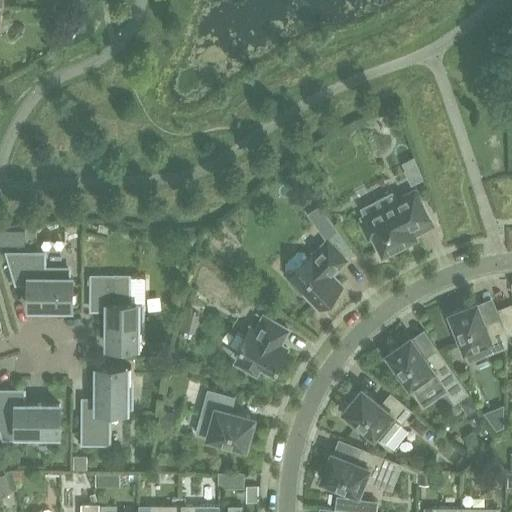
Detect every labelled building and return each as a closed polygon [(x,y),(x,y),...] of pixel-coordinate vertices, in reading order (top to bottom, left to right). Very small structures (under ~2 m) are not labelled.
[(400,161),(404,168),(403,169),(410,183),(422,177),(413,155),(400,161)] [(372,235),(382,254),(416,237),(411,227),(418,224),(412,213),(424,207),(415,189),(396,198),(392,191),(374,200),(378,207),(362,215),(364,219),(361,220),(369,237),(372,235)] [(331,210),(320,214),(327,233),(337,229),(331,210)] [(286,267),(291,272),(288,275),(292,278),(289,281),(300,292),(303,290),(319,306),(342,284),(331,273),(347,258),(328,238),(312,253),(311,252),(309,254),(304,249),(297,249),(286,259),(286,267)] [(43,252),(8,252),(16,281),(28,281),(28,303),(72,303),(72,274),(68,274),(68,265),(43,265),(43,252)] [(92,275),(92,307),(108,307),(108,344),(141,344),(141,304),(136,304),(136,300),(128,300),(128,275),(92,275)] [(502,317),(501,318),(486,324),(477,300),(449,311),(451,315),(448,317),(454,331),(457,330),(464,348),(480,342),(484,353),(506,350),(506,332),(502,317)] [(511,307),(510,303),(497,308),(501,318),(502,317),(506,332),(511,331),(511,307)] [(192,311),(193,306),(185,304),(179,328),(193,332),(198,313),(192,311)] [(236,356),(257,368),(261,362),(274,369),(287,347),(280,343),(288,328),(264,314),(255,329),(250,325),(237,348),(240,350),(236,356)] [(425,355),(411,334),(387,351),(390,355),(387,357),(396,370),(399,368),(417,394),(439,378),(455,400),(467,391),(437,347),(425,355)] [(97,398),(84,398),(83,440),(108,441),(109,408),(126,408),(126,404),(131,404),(131,364),(97,364),(97,398)] [(381,402),(362,386),(343,409),(347,412),(345,414),(356,424),(359,421),(374,434),(392,412),(401,420),(411,409),(390,391),(381,402)] [(0,388),(0,424),(3,435),(59,436),(59,402),(23,402),(23,389),(0,388)] [(241,444),(246,446),(254,416),(230,409),(234,395),(208,388),(196,432),(227,440),(226,444),(241,448),(241,444)] [(459,401),(467,414),(478,406),(469,394),(459,401)] [(504,402),(484,411),(496,428),(504,424),(504,402)] [(160,424),(170,425),(172,411),(162,409),(160,424)] [(409,423),(422,434),(429,426),(416,415),(409,423)] [(401,463),(361,446),(355,459),(332,450),(321,477),(326,479),(324,482),(338,488),(340,484),(358,492),(364,476),(391,487),(401,463)] [(87,454),(74,454),(74,467),(87,467),(87,454)] [(502,470),(493,463),(487,471),(495,478),(502,470)] [(15,479),(21,480),(23,470),(12,469),(15,479)] [(5,471),(0,472),(0,488),(1,492),(10,489),(5,471)] [(244,471),(219,471),(219,485),(244,485),(244,471)] [(430,483),(431,471),(418,471),(418,483),(430,483)] [(108,484),(108,472),(96,472),(96,484),(108,484)] [(337,493),(335,508),(344,509),(355,511),(358,496),(337,493)] [(99,511),(99,501),(81,501),(80,511),(99,511)] [(116,511),(116,504),(103,503),(102,511),(116,511)]
